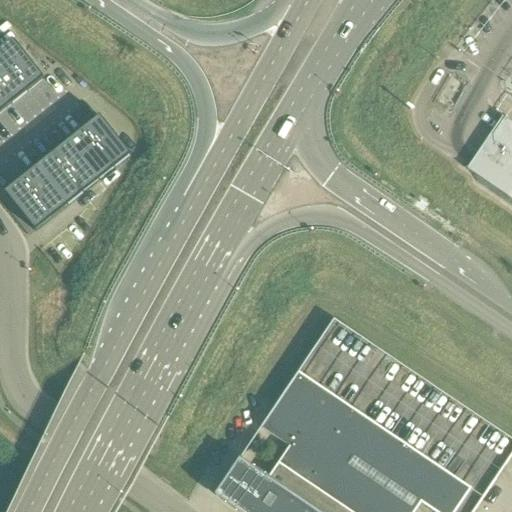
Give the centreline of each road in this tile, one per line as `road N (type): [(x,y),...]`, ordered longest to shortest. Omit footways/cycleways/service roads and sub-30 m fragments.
road 1 (secondary): [(194,201),(29,511)]
road 2 (unclassified): [(167,511),(18,400),(9,254),(0,239)]
road 3 (secondary): [(77,511),(219,242)]
road 4 (secondary): [(219,242),(322,216),(436,264)]
road 5 (secondary): [(302,11),(194,201)]
road 6 (secondary): [(129,11),(179,59),(204,109),(194,201)]
road 7 (secondary): [(436,264),(331,175),(300,103)]
road 8 (secondary): [(302,11),(204,39),(129,11)]
road 9 (secondary): [(219,242),(300,103)]
road 10 (secondary): [(300,103),(365,0)]
